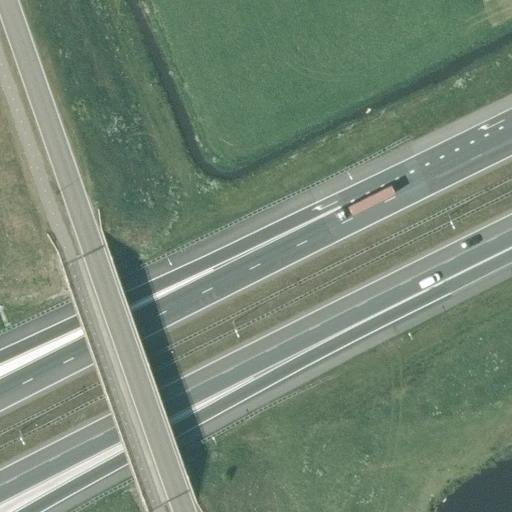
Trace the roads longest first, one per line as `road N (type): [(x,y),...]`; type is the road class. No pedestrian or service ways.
road 1 (motorway): [(0,486),(511,234)]
road 2 (motorway): [(28,511),(511,255)]
road 3 (tertiary): [(182,511),(4,0)]
road 4 (motorway): [(349,220),(0,398)]
road 5 (motorway): [(349,220),(0,357)]
road 6 (motorway): [(511,141),(349,220)]
